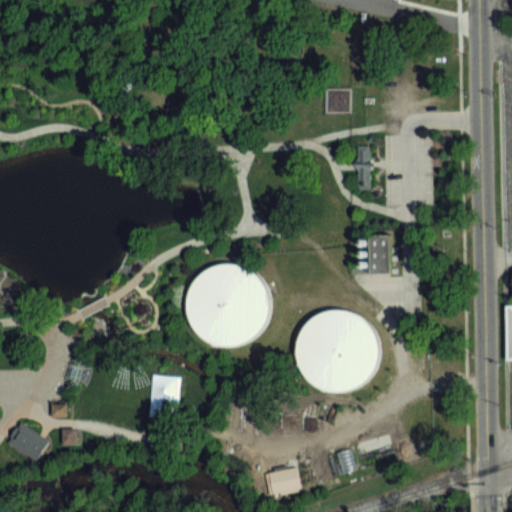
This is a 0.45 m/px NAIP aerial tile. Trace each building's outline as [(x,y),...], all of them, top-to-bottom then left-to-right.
[(369,186),(356,187),(355,143),(368,143),(369,186)] [(389,270),(369,271),(368,232),(388,232),(389,270)] [(265,272),(207,262),(194,338),(252,348),(265,272)] [(319,391),(369,390),(369,313),(319,313),(319,391)] [(50,415),(50,401),(66,401),(66,414),(50,415)] [(35,458),(7,439),(19,420),(48,439),(35,458)] [(61,443),(61,426),(74,426),(74,443),(61,443)] [(299,486),(268,492),(263,471),(295,465),(299,486)]
